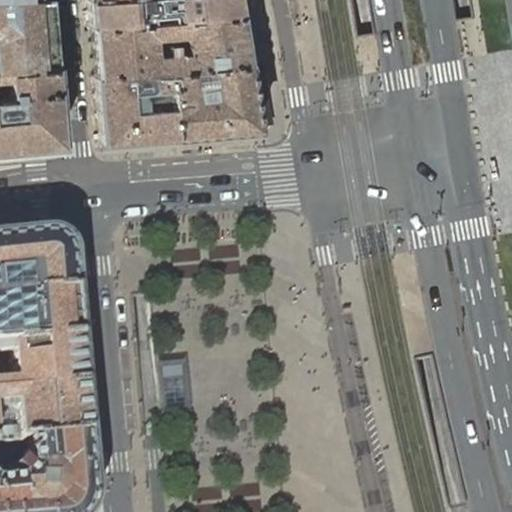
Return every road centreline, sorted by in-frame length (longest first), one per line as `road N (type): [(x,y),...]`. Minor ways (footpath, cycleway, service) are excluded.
road 1 (secondary): [(412,157),(486,511)]
road 2 (residential): [(310,168),(378,511)]
road 3 (residential): [(111,511),(82,188)]
road 4 (tertiary): [(82,188),(310,168)]
road 5 (secondary): [(511,409),(467,188)]
road 6 (secondary): [(467,188),(435,0)]
road 7 (residential): [(82,188),(65,0)]
road 8 (residential): [(310,168),(281,0)]
road 9 (secondary): [(387,0),(412,157)]
